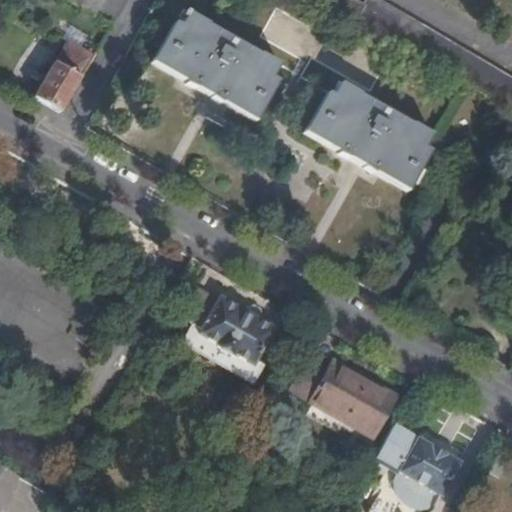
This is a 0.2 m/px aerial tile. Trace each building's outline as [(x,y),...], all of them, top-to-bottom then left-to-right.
[(60,0),(91,18),(101,0),(60,0)] [(296,0),(160,0),(152,15),(192,38),(181,57),(189,62),(181,76),(201,87),(197,94),(206,99),(211,92),(226,101),(222,108),(231,114),(236,108),(255,118),(263,104),(270,107),(290,74),(344,105),(331,126),(337,131),(330,145),(350,157),(348,162),(356,168),(361,161),(377,171),(373,177),(383,183),(387,177),(406,189),(414,176),(421,178),(432,157),(438,160),(434,175),(478,174),(511,116),(511,115),(410,53),(333,17),(296,0)] [(511,79),(378,0),(364,0),(362,4),(355,0),(343,0),(333,17),(410,53),(511,115),(511,79)] [(55,62),(32,99),(58,114),(80,77),(55,62)] [(511,116),(478,174),(476,177),(497,191),(511,164),(511,116)] [(177,346),(249,386),(259,368),(249,363),(267,331),(214,302),(213,303),(190,289),(172,320),(187,329),(177,346)] [(306,364),(288,394),(369,441),(392,401),(332,365),(326,376),(306,364)] [(392,431),(374,463),(398,477),(416,445),(392,431)] [(456,467),(417,443),(416,445),(398,477),(436,500),(456,467)] [(510,465),(498,458),(486,477),(499,484),(510,465)] [(0,511),(44,511),(52,500),(0,468),(0,511)]
